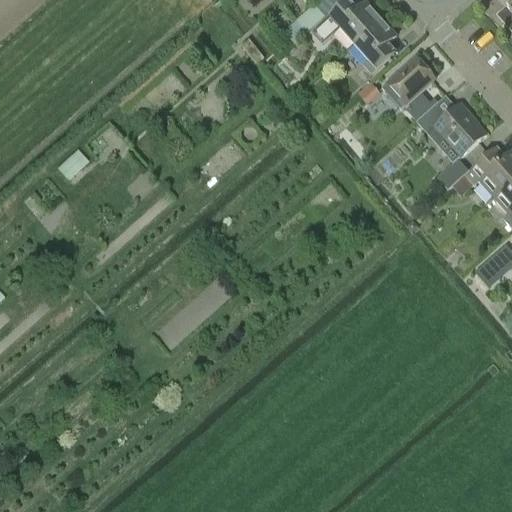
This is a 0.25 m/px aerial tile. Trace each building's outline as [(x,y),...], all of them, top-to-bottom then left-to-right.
[(320,0),(313,7),(295,23),(306,35),(324,20),(344,2),(341,0),(320,0)] [(511,0),(496,0),(497,0),(511,16),(502,24),(511,35),(511,0)] [(353,48),(380,24),(366,8),(352,20),(343,11),(312,38),(322,49),(339,33),(353,48)] [(380,24),(353,48),(367,65),(362,69),(371,79),(390,62),(382,53),(396,41),(380,24)] [(248,44),(241,50),(256,68),(264,62),(248,44)] [(387,89),(382,93),(401,113),(405,109),(434,84),(415,64),(387,89)] [(360,95),(370,106),(384,95),(374,83),(360,95)] [(434,103),(430,107),(423,99),(407,113),(418,125),(438,107),(434,103)] [(487,139),(478,129),(479,128),(468,117),(460,109),(457,112),(446,100),(438,107),(418,125),(454,166),(461,161),(487,139)] [(494,202),(511,185),(511,155),(498,168),(489,158),(465,180),(474,190),(479,185),(494,202)] [(437,184),(447,196),(458,186),(448,174),(437,184)] [(511,185),(494,202),(509,218),(503,223),(511,233),(511,185)] [(511,256),(506,250),(496,258),(509,273),(511,270),(511,256)]
